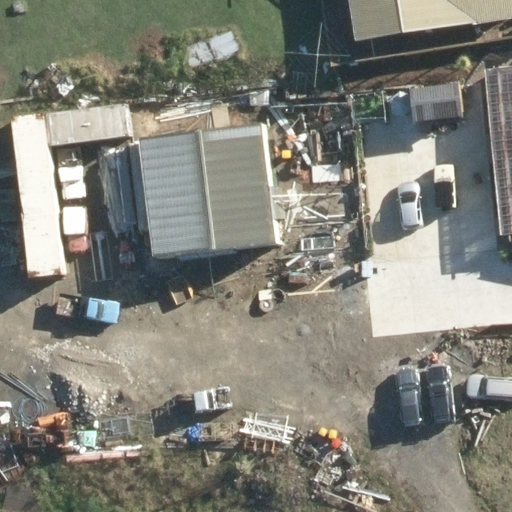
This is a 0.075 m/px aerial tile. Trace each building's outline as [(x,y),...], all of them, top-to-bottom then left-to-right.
[(344,0),(342,12),(359,15),(361,0),(344,0)] [(511,0),(490,0),(492,11),(511,9),(511,0)] [(243,28),(251,74),(331,60),(323,14),(243,28)] [(280,102),(281,135),(372,131),(370,98),(280,102)] [(138,139),(151,259),(275,244),(262,126),(138,139)] [(191,450),(194,511),(227,511),(224,448),(191,450)]
